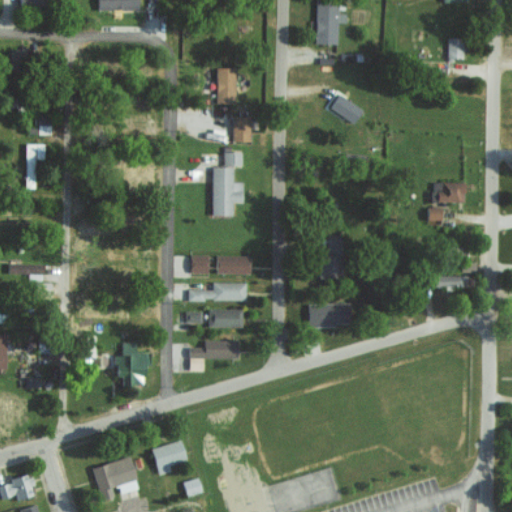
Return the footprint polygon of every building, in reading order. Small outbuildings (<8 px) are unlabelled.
[(95,0),(95,9),(136,8),(136,0),(95,0)] [(336,22),(343,22),(343,12),(336,12),(336,1),(314,1),(313,43),(335,43),(336,22)] [(446,57),(461,58),(462,37),(446,37),(446,57)] [(9,47),(9,65),(25,65),(24,47),(9,47)] [(214,67),(213,103),(232,103),(233,67),(214,67)] [(328,107),(352,122),(361,108),(337,93),(328,107)] [(49,114),(33,114),(33,133),(49,133),(49,114)] [(229,141),(247,141),(248,116),(230,115),(229,141)] [(42,142),(23,143),(23,188),(33,187),(33,158),(42,158),(42,142)] [(239,151),(221,151),(221,165),(239,165),(239,151)] [(111,164),(113,174),(121,173),(122,182),(141,179),(138,160),(111,164)] [(231,181),(231,166),(210,166),(209,215),(230,215),(231,201),(240,202),(241,181),(231,181)] [(463,182),(430,181),(429,201),(463,202),(463,182)] [(425,220),(440,220),(440,206),(425,206),(425,220)] [(77,224),(76,233),(104,234),(105,224),(77,224)] [(341,278),(342,236),(326,235),(325,255),(317,255),(317,278),(341,278)] [(446,265),(460,266),(461,247),(447,246),(446,265)] [(189,272),(206,272),(206,254),(188,254),(189,272)] [(248,273),(248,255),(215,254),(214,273),(248,273)] [(40,274),(41,263),(6,262),(6,273),(40,274)] [(467,275),(430,274),(430,286),(467,286),(467,275)] [(210,289),(185,288),(185,299),(244,300),(244,281),(210,281),(210,289)] [(349,302),(306,302),(306,325),(350,325),(349,302)] [(77,317),(127,317),(127,308),(77,307),(77,317)] [(240,327),(240,308),(206,307),(206,326),(240,327)] [(183,321),(199,321),(200,310),(183,310),(183,321)] [(81,356),(93,356),(92,335),(80,335),(81,356)] [(187,346),(187,369),(202,369),(202,357),(235,358),(236,340),(202,339),(202,346),(187,346)] [(144,351),(134,351),(134,341),(120,341),(121,354),(113,354),(114,376),(120,376),(120,385),(145,384),(144,351)] [(149,447),(156,473),(169,469),(167,464),(185,459),(179,438),(149,447)] [(89,466),(98,498),(111,495),(109,487),(116,484),(118,492),(137,487),(128,455),(89,466)] [(0,497),(14,495),(15,498),(32,495),(28,473),(9,476),(10,482),(0,483),(0,497)] [(184,494),(199,491),(196,476),(181,479),(184,494)]
